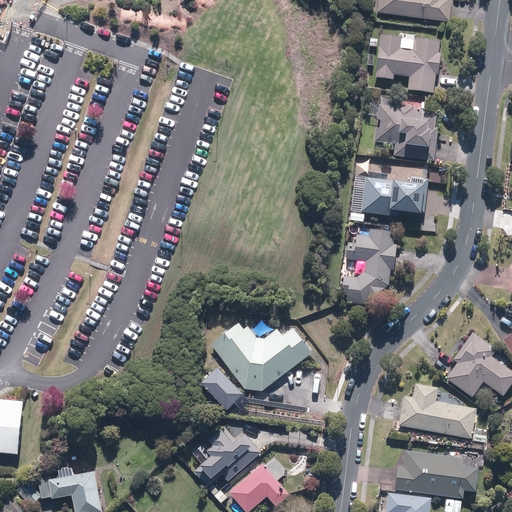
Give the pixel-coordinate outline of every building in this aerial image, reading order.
[(377,0),(376,13),(448,22),(450,8),(450,0),(377,0)] [(400,40),(379,37),(374,79),(392,82),(393,77),(408,79),(407,91),(433,95),(434,81),(435,77),(437,77),(439,56),(437,55),(439,43),(413,40),(413,42),(400,41),(400,40)] [(375,130),(373,144),(394,146),(392,157),(433,163),(437,131),(434,130),(435,117),(421,115),(422,113),(412,111),(413,109),(394,106),(394,109),(378,107),(376,122),(379,122),(378,131),(375,130)] [(365,176),(360,212),(390,216),(391,212),(419,216),(419,212),(423,213),(425,199),(428,179),(422,179),(421,184),(365,176)] [(349,214),(349,222),(364,223),(364,215),(349,214)] [(435,217),(423,216),(423,230),(434,231),(435,217)] [(364,264),(363,273),(356,279),(343,278),(341,297),(346,297),(345,304),(363,306),(371,300),(387,287),(389,272),(392,272),(394,258),(395,247),(393,246),(394,234),(368,231),(368,238),(356,236),(355,245),(347,245),(345,261),(364,264)] [(238,325),(210,346),(244,390),(261,393),(311,355),(300,345),(290,330),(281,336),(276,331),(265,340),(260,340),(255,339),(245,328),(242,330),(238,325)] [(511,333),(501,340),(511,357),(511,333)] [(501,397),(511,381),(511,373),(490,358),(495,351),(471,334),(451,361),(456,364),(451,370),(444,379),(470,398),(481,383),(501,397)] [(226,410),(243,394),(217,367),(201,383),(226,410)] [(400,412),(397,426),(469,439),(475,410),(434,402),(437,389),(414,385),(411,398),(403,397),(400,412)] [(269,397),(269,406),(286,407),(287,398),(269,397)] [(292,399),(292,408),(307,410),(308,401),(292,399)] [(22,404),(0,401),(0,454),(17,457),(22,408),(22,404)] [(210,458),(195,471),(208,487),(223,475),(229,481),(262,452),(252,442),(245,434),(236,441),(225,428),(208,442),(212,448),(206,453),(210,458)] [(395,479),(393,490),(460,500),(461,491),(473,493),(476,471),(464,469),(465,459),(399,450),(395,479)] [(261,463),(228,491),(246,511),(248,511),(265,497),(274,507),(289,494),(261,463)] [(48,482),(51,501),(71,497),(73,511),(100,511),(93,474),(48,482)] [(16,492),(30,508),(36,503),(41,498),(27,482),(16,492)] [(220,489),(213,495),(221,505),(228,499),(220,489)] [(427,511),(429,499),(386,494),(383,511),(427,511)] [(1,506),(6,511),(23,511),(25,511),(12,495),(1,506)] [(458,511),(460,501),(444,499),(442,511),(458,511)]
